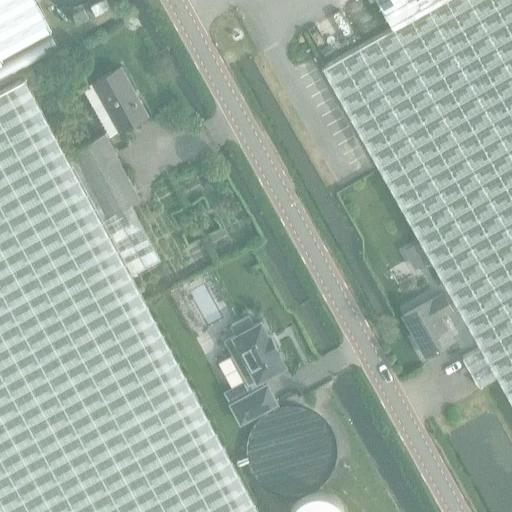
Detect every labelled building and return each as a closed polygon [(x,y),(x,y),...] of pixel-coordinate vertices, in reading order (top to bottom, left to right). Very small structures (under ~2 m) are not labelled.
[(0,0),(0,56),(48,31),(50,29),(34,0),(0,0)] [(105,0),(101,0),(90,6),(95,15),(109,8),(105,0)] [(511,402),(511,0),(375,0),(390,24),(319,64),(480,342),(461,352),(477,382),(495,372),(511,402)] [(84,9),(71,16),(76,25),(88,19),(84,9)] [(108,135),(118,128),(146,113),(121,66),(93,82),(82,88),(108,135)] [(24,77),(0,89),(0,511),(258,511),(154,318),(131,273),(65,151),(24,77)] [(69,148),(65,151),(131,273),(159,258),(128,201),(137,196),(102,131),(69,148)] [(403,249),(414,268),(429,260),(418,241),(403,249)] [(404,314),(408,321),(425,352),(451,337),(439,314),(453,307),(444,291),(404,314)] [(235,333),(224,339),(248,383),(249,382),(254,391),(231,403),(240,421),(275,402),(266,384),(264,385),(259,376),(283,363),(260,320),(253,324),(248,315),(230,325),(235,333)]
